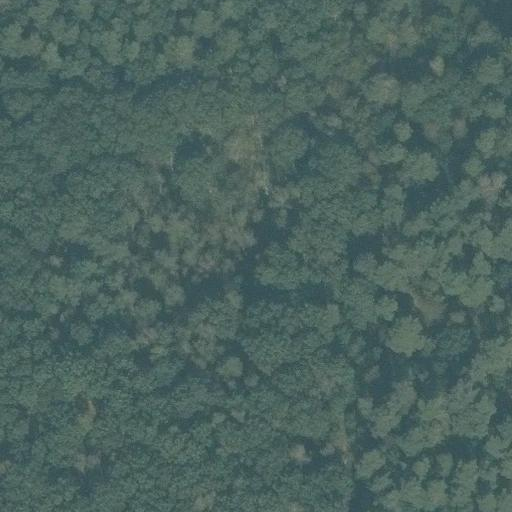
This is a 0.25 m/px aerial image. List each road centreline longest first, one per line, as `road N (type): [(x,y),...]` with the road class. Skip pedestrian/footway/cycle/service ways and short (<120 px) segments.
road 1 (track): [(354,0),(353,84),(0,114)]
road 2 (track): [(353,84),(347,511)]
